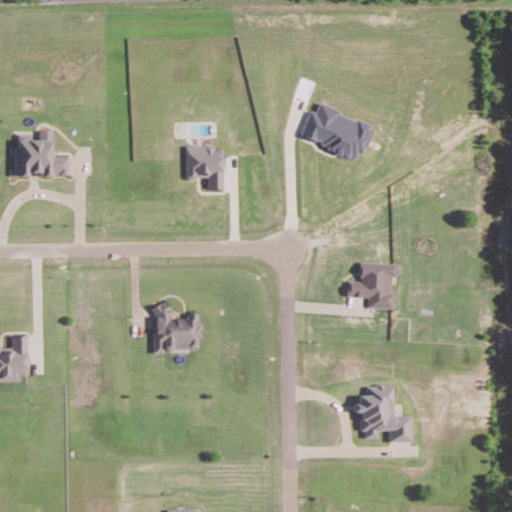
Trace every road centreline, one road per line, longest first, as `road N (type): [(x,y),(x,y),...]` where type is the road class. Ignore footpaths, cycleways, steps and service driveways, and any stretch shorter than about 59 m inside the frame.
road 1 (residential): [(0,249),(288,245)]
road 2 (residential): [(288,245),(289,511)]
